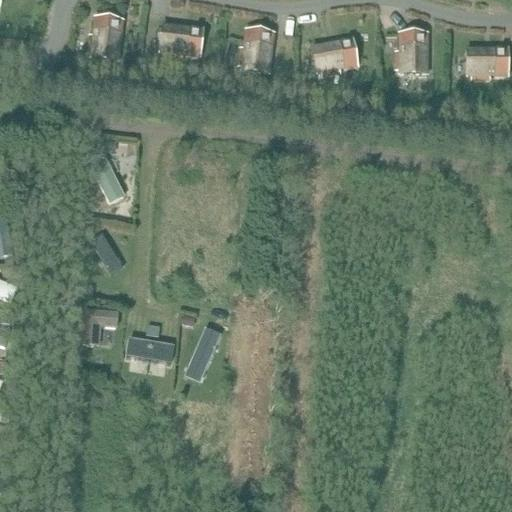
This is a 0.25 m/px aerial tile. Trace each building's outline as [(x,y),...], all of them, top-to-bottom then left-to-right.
[(89,39),(87,57),(90,57),(89,61),(117,65),(120,38),(116,38),(118,24),(94,21),(92,39),(89,39)] [(162,28),(158,56),(163,56),(162,59),(180,61),(180,58),(199,60),(201,36),(188,35),(188,31),(162,28)] [(240,52),(238,70),(241,70),(240,74),(268,78),(271,51),(267,51),(269,37),(245,34),(243,53),(240,52)] [(398,56),(396,56),(396,73),(398,73),(398,78),(401,78),(401,81),(402,85),(405,88),(408,89),(423,89),(423,78),(426,78),(426,51),(422,51),(422,37),(398,37),(398,56)] [(338,45),(311,50),(316,77),(321,77),(321,79),(339,76),(338,74),(356,70),(352,47),(338,49),(338,45)] [(493,52),(466,52),(466,80),(470,80),(470,83),(488,83),(488,80),(506,80),(506,56),(493,56),(493,52)] [(40,165),(26,164),(22,212),(35,214),(40,165)] [(16,179),(3,178),(0,206),(13,208),(16,179)] [(15,294),(0,287),(0,299),(11,304),(15,294)] [(101,421),(111,398),(94,391),(85,413),(101,421)]
